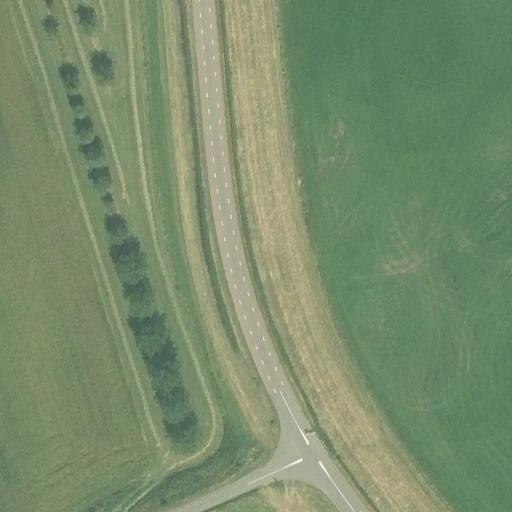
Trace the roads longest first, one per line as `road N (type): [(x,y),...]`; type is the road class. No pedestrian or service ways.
road 1 (tertiary): [(312,454),(267,370),(246,308),(216,148),(203,0)]
road 2 (unclassified): [(181,511),(312,454)]
